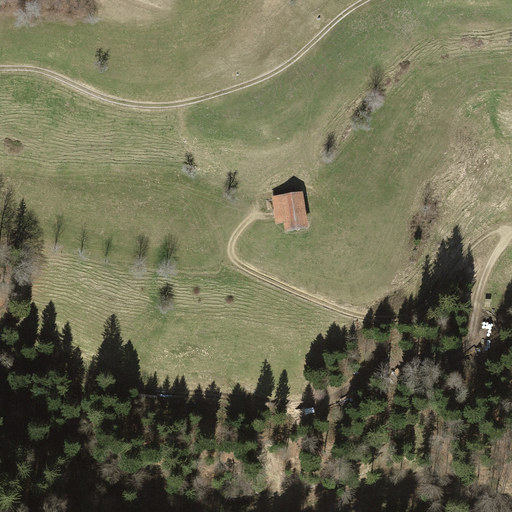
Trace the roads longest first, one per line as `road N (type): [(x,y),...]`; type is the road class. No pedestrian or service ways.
road 1 (track): [(511,230),(484,280),(472,339),(458,351),(394,359),(300,406),(149,390),(0,321)]
road 2 (track): [(365,0),(269,79),(172,106),(112,99),(43,71),(0,68)]
road 3 (track): [(232,215),(226,240),(234,262),(336,310),(399,322),(428,313),(473,243),(511,229)]
